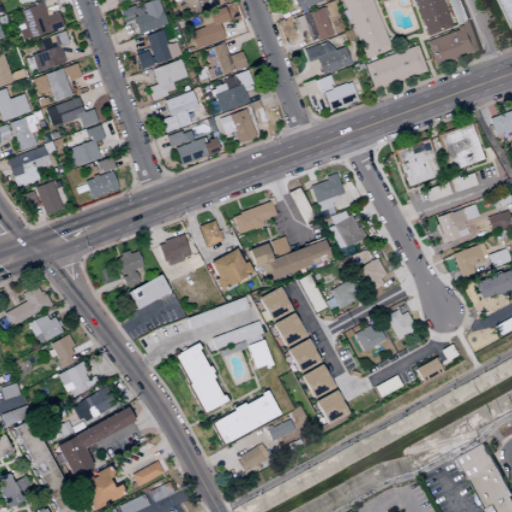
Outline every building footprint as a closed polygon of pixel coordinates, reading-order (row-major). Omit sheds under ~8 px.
[(140,3),(149,0),(156,0),(165,24),(137,34),(132,20),(123,23),(118,10),(132,5),(133,8),(141,5),(140,3)] [(221,0),(222,2),(182,17),(177,5),(183,3),(181,0),(221,0)] [(321,0),(298,9),(294,0),(321,0)] [(369,0),(390,48),(364,59),(340,0),(369,0)] [(441,0),(451,27),(425,36),(411,0),(441,0)] [(446,0),(461,0),(469,20),(456,25),(446,0)] [(511,0),(511,23),(500,0),(511,0)] [(21,40),(60,27),(56,12),(44,16),(40,3),(12,11),(21,40)] [(194,48),(188,32),(203,26),(198,15),(222,6),(227,20),(218,24),(223,38),(194,48)] [(320,7),(321,8),(324,16),(330,34),(315,40),(314,39),(309,41),(304,29),(295,33),(290,19),(300,15),(304,14),(304,13),(320,7)] [(424,42),(456,30),(455,27),(471,21),(482,49),(450,61),(434,67),(431,59),(424,42)] [(143,36),(161,29),(166,44),(168,43),(169,44),(174,42),(179,54),(154,64),(143,36)] [(348,30),(343,33),(346,42),(352,40),(348,30)] [(301,50),(324,41),(333,50),(342,46),(349,64),(336,68),(337,70),(327,73),(327,72),(321,74),(315,59),(306,62),(301,50)] [(204,70),(208,68),(201,50),(221,42),(225,54),(227,53),(228,55),(239,51),(245,66),(207,80),(204,70)] [(363,64),(415,45),(422,63),(425,71),(413,75),(400,80),(381,87),(372,90),(363,64)] [(133,55),(145,50),(151,65),(139,69),(133,55)] [(0,85),(23,79),(20,70),(6,73),(1,54),(0,54),(0,85)] [(149,69),(178,59),(185,76),(170,82),(172,89),(164,92),(165,95),(151,101),(146,87),(155,84),(149,69)] [(51,102),(69,96),(59,68),(30,79),(35,93),(46,89),(51,102)] [(212,94),(215,93),(212,87),(222,83),(220,79),(245,70),(250,84),(241,87),(247,102),(219,113),(212,94)] [(312,81),(316,79),(316,78),(327,74),(332,87),(328,88),(317,93),(312,81)] [(320,93),(329,89),(328,88),(332,87),(343,83),(344,84),(348,82),(349,82),(355,80),(359,88),(352,91),(355,99),(327,110),(320,93)] [(0,89),(0,121),(27,112),(21,94),(6,99),(2,89),(0,89)] [(161,101),(190,90),(196,108),(193,109),(197,119),(188,123),(189,124),(177,128),(176,127),(162,132),(158,119),(167,116),(161,101)] [(42,108),(48,127),(76,118),(79,128),(94,123),(90,109),(80,112),(76,98),(42,108)] [(216,119),(243,108),(244,111),(246,110),(244,104),(256,100),(264,121),(256,125),(256,126),(251,128),(254,136),(236,143),(234,138),(230,140),(229,136),(224,138),(216,119)] [(511,130),(502,134),(501,132),(493,135),(487,118),(505,111),(511,108),(511,130)] [(34,145),(29,133),(35,130),(29,115),(6,124),(17,152),(34,145)] [(449,171),(446,162),(444,163),(443,159),(445,158),(441,148),(439,149),(434,135),(470,122),(470,123),(475,136),(473,137),(477,146),(479,146),(480,150),(478,150),(482,159),(449,171)] [(0,140),(8,139),(4,125),(0,125),(0,140)] [(85,143),(63,150),(69,168),(97,158),(92,143),(101,139),(97,125),(81,131),(85,143)] [(163,136),(178,131),(179,133),(183,132),(186,141),(167,147),(163,136)] [(172,148),(187,142),(187,141),(190,140),(191,141),(199,138),(202,143),(206,142),(205,140),(212,137),(217,151),(178,165),(172,148)] [(406,186),(403,178),(402,178),(400,174),(402,174),(398,164),(397,164),(392,150),(427,137),(432,152),(431,152),(434,162),(436,161),(438,165),(435,166),(439,175),(406,186)] [(13,188),(36,180),(33,169),(48,165),(42,146),(3,159),(13,188)] [(115,190),(108,171),(112,170),(107,157),(93,163),(97,175),(81,181),(87,199),(115,190)] [(317,212),(307,186),(324,180),(323,177),(333,173),(341,193),(328,198),(331,207),(317,212)] [(453,192),(448,177),(455,174),(457,178),(471,173),(475,185),(453,192)] [(427,201),(423,189),(438,185),(436,181),(444,178),(449,194),(427,201)] [(58,210),(50,181),(32,187),(40,215),(58,210)] [(305,227),(286,193),(296,187),(315,221),(305,227)] [(36,206),(33,192),(19,194),(22,209),(36,206)] [(236,234),(229,215),(268,201),(273,215),(260,220),(262,226),(252,230),(251,228),(236,234)] [(440,244),(437,235),(440,234),(433,217),(449,212),(449,213),(460,209),(464,220),(461,221),(464,229),(456,232),(458,237),(440,244)] [(490,233),(484,218),(498,213),(504,228),(490,233)] [(338,251),(325,228),(348,215),(355,228),(357,227),(363,237),(338,251)] [(203,247),(195,226),(212,220),(215,231),(217,230),(221,240),(203,247)] [(166,266),(164,261),(161,262),(155,245),(162,243),(161,241),(180,234),(189,258),(166,266)] [(272,258),(266,242),(282,236),(288,252),(272,258)] [(328,258),(303,267),(263,282),(257,266),(252,268),(245,250),(263,243),(269,259),(272,258),(288,252),(321,240),(328,258)] [(459,278),(450,254),(480,243),(485,254),(480,256),(482,261),(470,266),(472,273),(459,278)] [(217,291),(211,280),(215,278),(206,263),(232,248),(241,263),(244,262),(251,273),(245,276),(217,291)] [(485,255),(503,248),(507,261),(490,268),(485,255)] [(123,287),(120,277),(124,276),(123,273),(119,275),(113,259),(117,257),(118,257),(117,253),(126,250),(127,253),(135,251),(141,267),(131,270),(132,272),(134,272),(137,282),(123,287)] [(369,292),(356,268),(367,262),(366,261),(369,260),(369,261),(374,258),(384,275),(380,277),(380,278),(378,279),(381,285),(369,292)] [(511,287),(478,300),(478,298),(477,298),(475,293),(476,293),(475,290),(474,290),(472,285),(473,285),(472,283),(488,278),(487,277),(498,273),(499,273),(506,271),(506,270),(511,267),(511,287)] [(133,310),(124,293),(157,275),(166,292),(133,310)] [(295,280),(310,313),(322,308),(306,275),(295,280)] [(337,309),(334,304),(333,305),(330,298),(331,298),(327,291),(349,278),(356,290),(350,294),(351,295),(351,296),(353,300),(337,309)] [(8,327),(1,314),(23,301),(19,294),(34,285),(38,293),(40,291),(42,295),(43,294),(48,304),(26,317),(27,319),(22,322),(21,320),(8,327)] [(289,312),(278,287),(256,297),(266,321),(289,312)] [(188,330),(184,318),(242,297),(246,309),(188,330)] [(395,339),(382,316),(395,309),(398,315),(404,312),(414,329),(395,339)] [(37,344),(33,336),(32,337),(24,324),(31,320),(31,321),(43,314),(46,320),(51,317),(60,332),(42,342),(42,341),(37,344)] [(302,338),(293,314),(269,322),(278,347),(302,338)] [(511,315),(511,328),(497,337),(492,327),(511,315)] [(0,333),(9,328),(2,317),(0,318),(0,333)] [(213,351),(209,338),(256,321),(260,333),(213,351)] [(361,352),(357,346),(354,347),(352,343),(354,341),(351,334),(367,325),(369,329),(370,329),(371,331),(377,328),(383,340),(361,352)] [(59,369),(58,367),(56,368),(53,363),(56,361),(53,355),(48,358),(45,352),(50,349),(47,344),(65,334),(71,346),(68,348),(70,353),(71,354),(68,356),(72,362),(59,369)] [(317,362),(304,339),(282,351),(295,374),(317,362)] [(244,346),(259,340),(269,365),(264,367),(263,365),(253,368),(244,346)] [(218,357),(217,352),(216,351),(242,341),(243,343),(244,348),(242,349),(218,357)] [(200,415),(182,384),(184,383),(169,356),(175,352),(176,353),(194,343),(198,349),(195,350),(200,359),(205,368),(207,367),(210,372),(209,373),(211,378),(209,379),(214,387),(218,395),(221,394),(224,400),(206,410),(207,411),(200,415)] [(410,368),(416,382),(440,372),(435,358),(410,368)] [(71,396),(68,389),(64,392),(55,375),(80,361),(86,372),(82,374),(85,380),(82,382),(86,388),(71,396)] [(331,388),(318,364),(296,376),(309,399),(331,388)] [(1,401),(0,398),(0,387),(12,383),(17,395),(1,401)] [(76,420),(68,406),(103,386),(113,404),(82,422),(79,418),(76,420)] [(219,446),(206,422),(213,418),(213,420),(222,415),(231,410),(230,408),(241,402),(242,404),(250,400),(259,395),(258,392),(263,389),(276,413),(225,442),(226,443),(219,446)] [(323,425),(346,413),(333,390),(311,402),(323,425)] [(2,426),(0,420),(0,413),(24,404),(28,416),(2,426)] [(70,477),(53,446),(72,435),(71,434),(123,406),(131,420),(81,448),(91,465),(70,477)] [(56,511),(54,508),(52,509),(48,503),(51,502),(49,499),(47,500),(43,494),(46,493),(41,484),(38,485),(35,479),(37,478),(36,475),(34,476),(30,470),(32,468),(28,459),(25,461),(22,455),(24,453),(23,451),(20,452),(17,446),(20,445),(14,435),(12,437),(9,430),(11,429),(10,427),(26,418),(77,511),(56,511)] [(269,441),(264,430),(266,429),(264,426),(269,424),(270,427),(287,419),(292,430),(269,441)] [(0,455),(0,433),(1,433),(10,450),(0,455)] [(235,457),(258,443),(266,456),(244,471),(235,457)] [(458,458),(486,443),(496,463),(506,480),(511,491),(511,511),(498,511),(495,506),(487,510),(483,504),(480,506),(476,498),(479,496),(465,470),(458,458)] [(455,460),(458,458),(465,470),(461,472),(455,460)] [(129,475),(154,461),(161,472),(135,486),(129,475)] [(90,511),(75,482),(88,475),(89,478),(93,475),(92,473),(102,467),(107,477),(105,478),(110,487),(116,484),(122,493),(90,511)] [(6,509),(0,497),(0,475),(5,473),(6,474),(7,474),(9,477),(8,477),(10,482),(23,475),(28,485),(16,491),(21,501),(6,509)] [(151,503),(146,491),(166,482),(172,493),(166,496),(151,503)] [(132,511),(119,511),(117,506),(141,494),(147,505),(132,511)]
